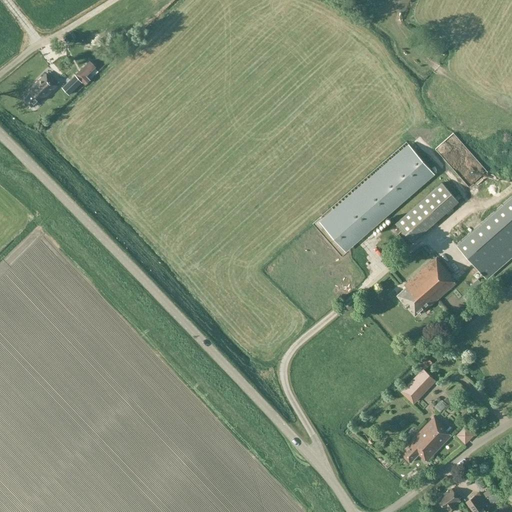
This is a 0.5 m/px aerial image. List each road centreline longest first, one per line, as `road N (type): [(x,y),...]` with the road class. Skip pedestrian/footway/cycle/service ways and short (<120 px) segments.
road 1 (tertiary): [(352,511),(302,447),(0,134)]
road 2 (unclassified): [(386,511),(511,422)]
